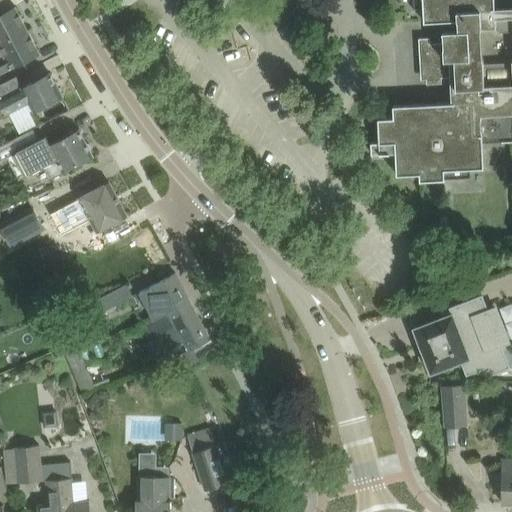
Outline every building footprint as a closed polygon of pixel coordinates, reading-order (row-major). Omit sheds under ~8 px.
[(511,5),(495,7),(494,0),(413,0),(413,2),(423,2),(424,21),(457,19),(458,29),(443,30),(443,42),(431,43),(430,37),(419,38),(420,55),(430,54),(431,64),(431,73),(427,74),(427,83),(442,83),(442,77),(450,76),(451,101),(393,104),(394,116),(378,117),(380,141),(371,141),(372,153),(396,152),(397,174),(420,173),(420,180),(444,179),(444,169),(484,167),(482,141),(511,139),(511,5)] [(16,5),(0,13),(0,42),(28,29),(16,5)] [(28,29),(0,42),(0,74),(40,53),(28,29)] [(17,76),(0,84),(0,105),(4,114),(29,101),(34,111),(46,106),(63,97),(50,72),(22,86),(17,76)] [(80,128),(51,144),(65,171),(94,155),(91,151),(93,147),(91,142),(87,142),(80,128)] [(17,179),(28,173),(44,165),(51,178),(63,171),(65,171),(51,144),(46,135),(39,139),(28,145),(16,151),(7,155),(6,156),(17,179)] [(109,181),(92,190),(55,210),(63,226),(88,213),(98,231),(128,215),(109,181)] [(45,229),(34,207),(0,225),(11,246),(45,229)] [(159,282),(141,292),(155,318),(169,311),(191,301),(176,273),(159,282)] [(100,312),(133,296),(127,283),(94,300),(100,312)] [(483,295),(449,307),(451,313),(415,327),(432,370),(462,358),(468,373),(484,367),(487,375),(510,366),(501,343),(509,340),(496,307),(488,310),(483,295)] [(155,318),(145,324),(153,339),(146,343),(156,362),(172,354),(170,348),(185,340),(190,349),(193,348),(194,347),(211,338),(191,301),(169,311),(155,318)] [(82,367),(74,350),(66,354),(74,371),(82,367)] [(466,424),(463,384),(443,386),(446,426),(466,424)] [(96,391),(88,403),(97,410),(106,398),(96,391)] [(171,439),(182,439),(183,439),(183,438),(184,422),(171,422),(171,439)] [(192,451),(204,490),(229,482),(218,444),(216,445),(210,426),(188,433),(193,451),(192,451)] [(17,464),(42,462),(41,444),(15,446),(15,448),(17,464)] [(511,502),(511,458),(503,459),(503,471),(499,471),(496,474),(496,482),(499,485),(503,485),(503,503),(511,502)] [(71,461),(53,462),(55,478),(57,478),(59,503),(60,511),(90,511),(90,508),(90,501),(89,501),(75,502),(73,481),(73,476),(72,476),(71,461)] [(42,462),(17,464),(18,482),(43,480),(42,462)] [(170,481),(169,481),(170,465),(139,465),(140,475),(138,475),(136,505),(136,511),(170,511),(171,505),(171,496),(169,496),(170,481)] [(49,504),(38,505),(38,511),(60,511),(59,503),(57,478),(55,478),(47,478),(49,504)]
